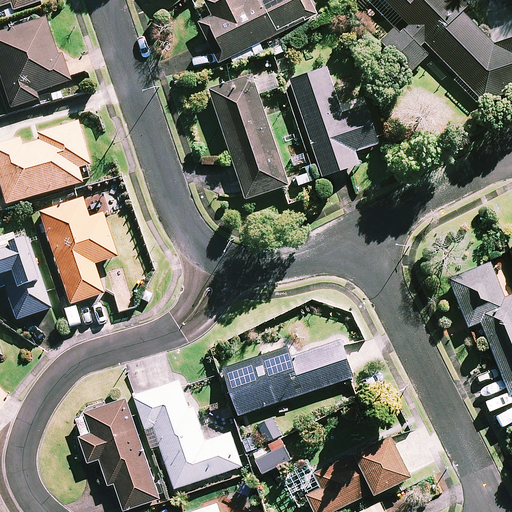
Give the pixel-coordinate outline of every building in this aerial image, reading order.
[(0,0),(0,11),(10,8),(13,15),(43,5),(41,0),(0,0)] [(211,0),(207,2),(215,19),(201,25),(221,65),(250,51),(254,58),(263,54),(259,46),(319,17),(310,0),(211,0)] [(384,0),(405,25),(383,44),(409,75),(436,52),(481,105),(511,93),(511,41),(495,47),(454,0),(384,0)] [(59,65),(47,25),(0,38),(0,79),(10,113),(37,105),(35,97),(70,86),(63,64),(59,65)] [(337,113),(322,68),(287,80),(319,176),(356,164),(351,151),(375,143),(362,105),(337,113)] [(283,96),(275,72),(212,93),(248,201),(290,187),(262,103),(283,96)] [(90,168),(78,126),(36,138),(37,141),(0,151),(0,185),(6,208),(82,186),(78,172),(90,168)] [(89,223),(83,203),(40,218),(71,309),(104,297),(95,268),(118,260),(103,218),(89,223)] [(49,313),(24,240),(0,248),(0,291),(5,289),(17,324),(49,313)] [(511,296),(505,300),(491,265),(450,282),(469,329),(481,324),(510,397),(511,396),(511,296)] [(355,379),(343,342),(292,359),(287,343),(273,347),(275,354),(225,371),(241,417),(355,379)] [(204,444),(184,382),(136,398),(154,449),(162,447),(176,490),(242,468),(231,435),(204,444)] [(127,511),(160,501),(127,401),(87,415),(94,435),(82,438),(90,464),(102,461),(110,487),(117,485),(125,511),(127,511)] [(410,481),(390,438),(315,475),(322,489),(307,496),(314,511),(335,511),(373,494),(375,498),(410,481)] [(292,462),(285,449),(258,462),(264,475),(292,462)] [(386,511),(382,503),(362,511),(386,511)]
